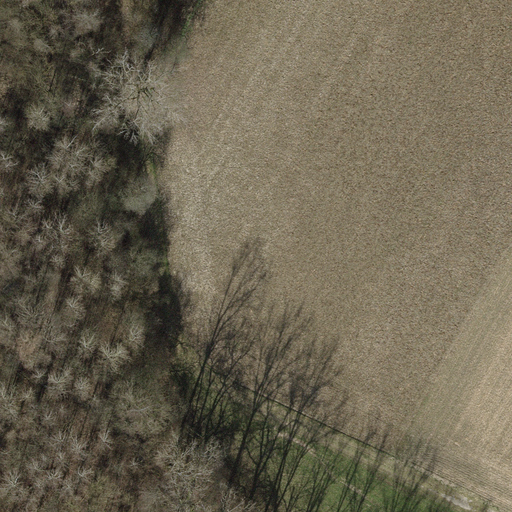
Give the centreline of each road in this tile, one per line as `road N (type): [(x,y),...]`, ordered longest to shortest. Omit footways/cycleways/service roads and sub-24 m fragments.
road 1 (track): [(489,511),(210,377),(178,344),(162,301),(150,212)]
road 2 (track): [(150,212),(137,345)]
